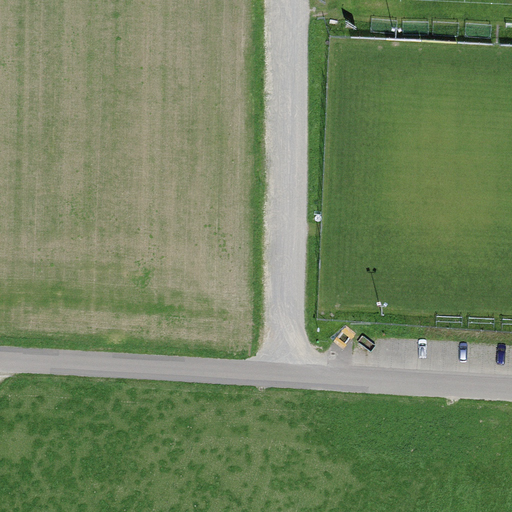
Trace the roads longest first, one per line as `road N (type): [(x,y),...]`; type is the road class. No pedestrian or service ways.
road 1 (residential): [(511,391),(0,363)]
road 2 (track): [(304,378),(306,0)]
